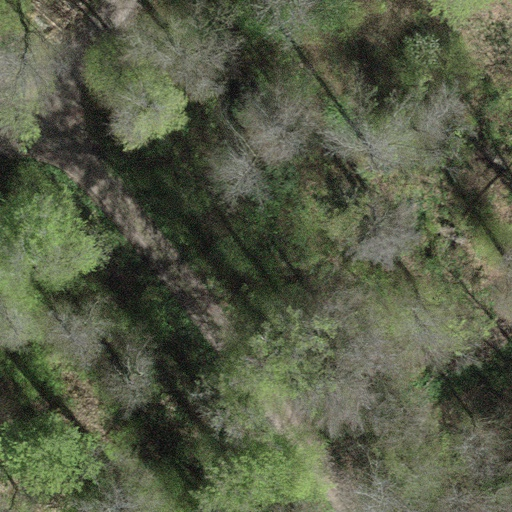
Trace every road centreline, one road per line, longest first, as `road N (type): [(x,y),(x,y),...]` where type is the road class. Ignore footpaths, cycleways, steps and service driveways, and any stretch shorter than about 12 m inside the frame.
road 1 (track): [(0,75),(230,347),(355,511)]
road 2 (track): [(0,118),(93,0)]
